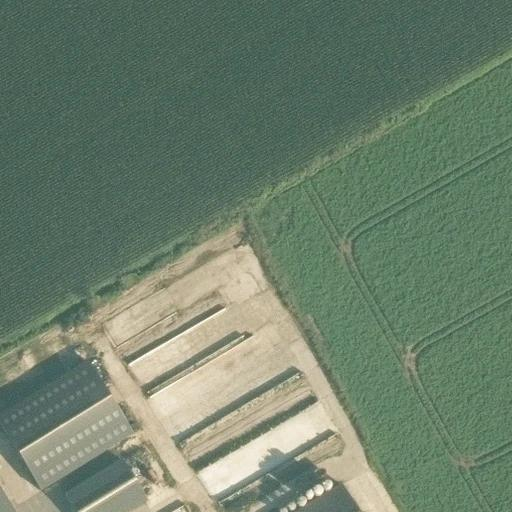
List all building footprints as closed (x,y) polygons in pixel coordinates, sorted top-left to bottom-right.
[(161,424),(171,444),(271,390),(284,382),(276,367),(281,364),(272,349),(269,336),(242,343),(206,362),(210,377),(190,388),(149,398),(143,401),(165,441),(161,424)] [(0,426),(41,492),(133,435),(87,362),(0,416),(0,426)] [(195,474),(213,503),(249,481),(230,451),(195,474)] [(74,511),(130,511),(146,502),(120,461),(64,495),(74,511)] [(356,511),(341,487),(298,511),(356,511)] [(12,511),(0,491),(0,511),(12,511)]
